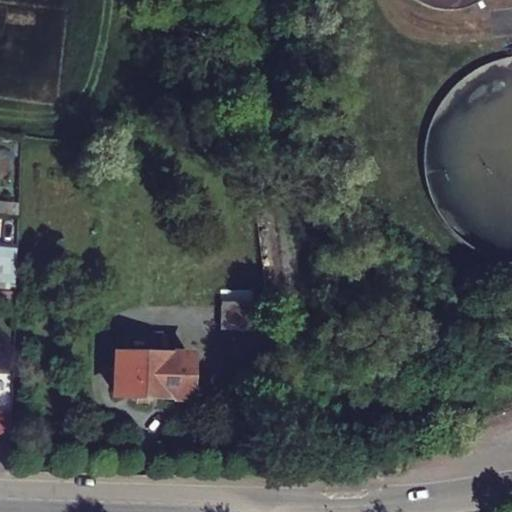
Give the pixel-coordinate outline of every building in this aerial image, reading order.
[(416,0),(419,2),(429,7),(439,11),(451,12),(462,11),(473,9),(484,4),(488,0),(416,0)] [(511,59),(508,60),(495,64),(483,69),(472,76),(462,84),(452,94),(444,105),(438,116),(433,128),(429,141),(428,154),(427,167),(429,181),(432,193),(437,206),(443,217),(451,228),(460,238),(470,246),(481,254),(492,259),(505,264),(511,264),(511,59)] [(0,286),(12,287),(14,243),(0,243),(0,286)] [(221,328),(254,330),(254,307),(220,306),(221,328)] [(188,397),(190,355),(117,353),(115,395),(188,397)] [(0,415),(0,441),(11,442),(11,416),(0,415)]
